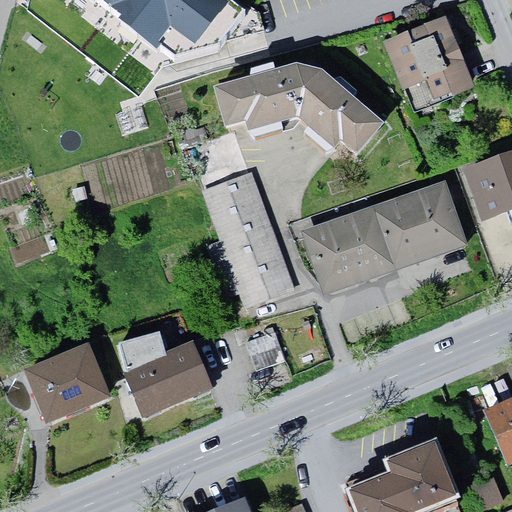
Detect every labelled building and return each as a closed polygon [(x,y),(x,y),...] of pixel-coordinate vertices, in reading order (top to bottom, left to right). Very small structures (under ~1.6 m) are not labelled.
[(253,16),(232,0),(94,0),(182,69),(223,54),(253,16)] [(447,18),(380,43),(406,113),(473,87),(447,18)] [(300,69),(212,88),(224,142),(304,125),(360,171),(394,130),(331,78),(300,69)] [(511,155),(469,169),(485,221),(511,212),(511,155)] [(242,311),(295,291),(252,172),(198,191),(216,240),(205,244),(225,301),(238,297),(242,311)] [(448,181),(305,230),(328,294),(471,246),(448,181)] [(204,342),(127,371),(146,420),(223,391),(204,342)] [(94,343),(26,373),(51,430),(120,401),(94,343)] [(511,402),(484,414),(508,470),(511,468),(511,402)] [(392,476),(349,493),(356,511),(458,511),(467,509),(443,447),(390,467),(392,476)] [(258,511),(251,496),(216,511),(258,511)]
